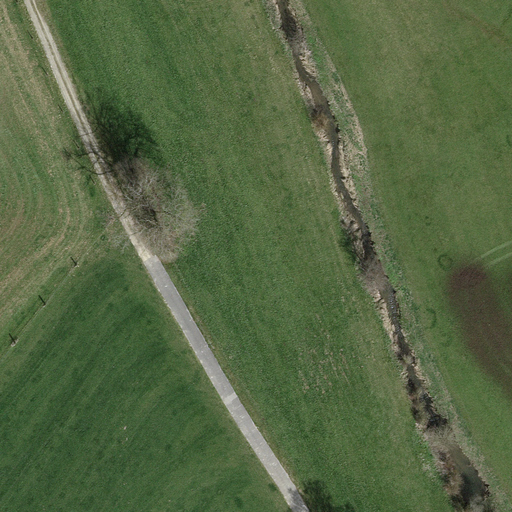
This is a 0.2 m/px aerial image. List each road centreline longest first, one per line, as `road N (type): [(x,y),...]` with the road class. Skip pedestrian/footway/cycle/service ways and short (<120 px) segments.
road 1 (track): [(30,0),(100,172),(150,265)]
road 2 (unclassified): [(150,265),(299,511)]
